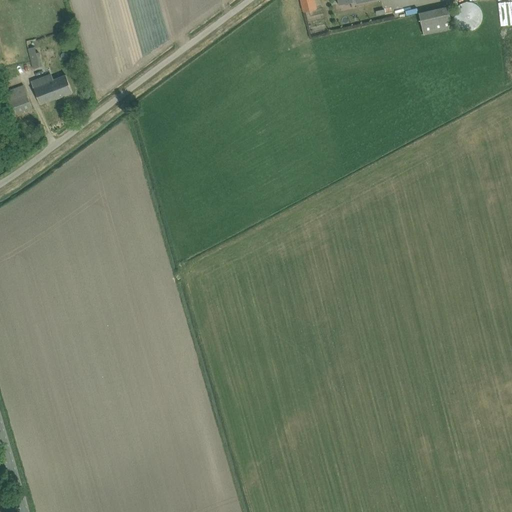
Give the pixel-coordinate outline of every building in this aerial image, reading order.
[(300,0),(302,4),(304,12),(317,9),(314,0),(300,0)] [(432,32),(461,25),(456,4),(427,10),(432,32)] [(478,20),(481,25),(488,21),(485,16),(478,20)] [(33,54),(29,55),(32,69),(43,66),(39,52),(36,53),(33,54)] [(53,80),(51,74),(32,82),(40,104),(72,92),(66,75),(53,80)] [(32,108),(28,98),(23,85),(1,94),(9,116),(32,108)]
